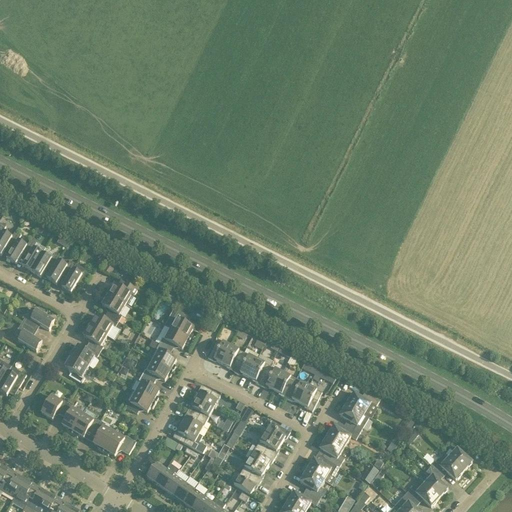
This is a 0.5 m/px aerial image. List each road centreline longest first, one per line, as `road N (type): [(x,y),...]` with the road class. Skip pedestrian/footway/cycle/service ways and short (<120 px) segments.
road 1 (primary): [(511,426),(0,163)]
road 2 (unclassified): [(511,376),(0,121)]
road 3 (residential): [(119,496),(193,367)]
road 4 (residential): [(312,429),(193,367)]
road 5 (residential): [(9,431),(76,315)]
road 6 (residential): [(119,496),(9,431)]
